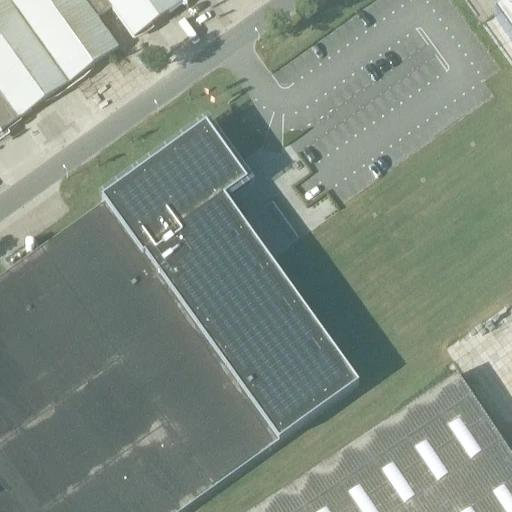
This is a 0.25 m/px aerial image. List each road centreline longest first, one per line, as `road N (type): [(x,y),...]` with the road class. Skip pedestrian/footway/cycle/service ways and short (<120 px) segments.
road 1 (unknown): [(234,39),(290,101),(423,16),(451,31),(473,64),(470,88),(336,177)]
road 2 (unclassified): [(0,207),(289,0)]
